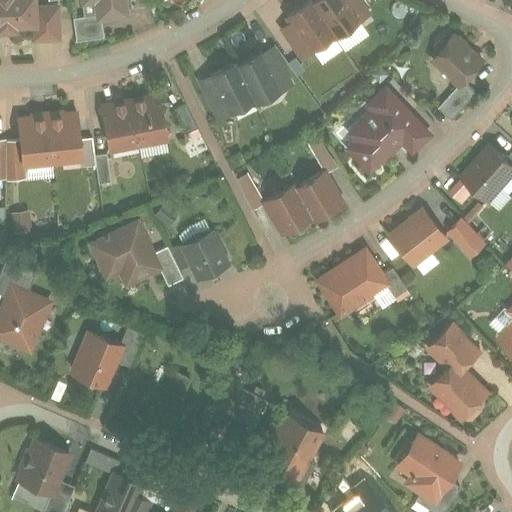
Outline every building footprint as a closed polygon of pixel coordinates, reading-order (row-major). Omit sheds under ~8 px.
[(0,0),(0,31),(18,31),(18,26),(31,26),(31,43),(61,42),(60,8),(38,9),(37,0),(0,0)] [(91,0),(88,0),(81,1),(83,17),(73,18),(76,41),(102,38),(99,16),(93,17),(91,0)] [(78,0),(79,1),(81,1),(88,0),(91,0),(93,17),(99,16),(129,13),(127,0),(78,0)] [(345,0),(312,0),(311,1),(336,36),(337,39),(361,23),(345,0)] [(311,1),(284,20),(288,25),(283,28),(304,58),(336,36),(311,1)] [(436,52),(429,60),(431,62),(458,87),(460,88),(461,89),(467,83),(485,63),(453,34),(450,37),(447,34),(433,50),(436,52)] [(274,47),(238,67),(257,101),(260,105),(296,85),(274,47)] [(339,49),(326,60),(344,81),(357,70),(339,49)] [(235,61),(197,81),(219,121),(257,101),(238,67),(235,61)] [(380,65),(371,74),(379,83),(389,74),(380,65)] [(478,93),(467,83),(461,89),(460,88),(442,109),(454,120),(478,93)] [(333,135),(370,173),(400,144),(411,156),(434,134),(386,84),(364,105),(366,106),(345,127),(343,125),(333,135)] [(156,94),(127,99),(136,146),(165,140),(156,94)] [(127,99),(99,105),(108,151),(112,150),(114,161),(138,156),(136,146),(127,99)] [(30,116),(17,116),(19,157),(20,165),(27,164),(54,163),(63,162),(80,161),(81,161),(79,139),(77,112),(65,113),(65,110),(30,112),(30,116)] [(490,143),(510,162),(511,160),(511,140),(496,126),(485,138),(490,143)] [(324,168),(326,173),(338,166),(319,134),(307,140),(324,168)] [(94,138),(79,139),(81,161),(82,161),(95,160),(94,138)] [(490,143),(459,175),(489,202),(491,199),(502,188),(511,177),(511,163),(510,162),(490,143)] [(111,183),(107,153),(96,155),(100,184),(111,183)] [(20,165),(19,157),(6,158),(7,182),(21,181),(20,165)] [(95,160),(82,161),(82,168),(96,167),(95,160)] [(80,161),(63,162),(64,171),(81,170),(80,161)] [(54,163),(27,164),(28,175),(54,173),(54,163)] [(294,186),(312,218),(314,222),(345,204),(326,173),(324,168),(294,186)] [(260,201),(264,199),(247,171),(232,179),(251,211),(262,204),(260,201)] [(264,199),(260,201),(262,204),(281,236),(312,218),(294,186),(291,183),(264,199)] [(511,197),(511,196),(502,188),(491,199),(492,201),(490,203),(499,211),(511,197)] [(480,202),(465,217),(475,226),(490,212),(480,202)] [(164,204),(155,215),(169,226),(178,214),(164,204)] [(424,208),(389,236),(414,268),(449,239),(424,208)] [(30,211),(12,212),(14,236),(32,234),(30,211)] [(139,217),(87,241),(106,282),(119,276),(125,288),(160,272),(164,270),(158,256),(139,217)] [(462,217),(446,233),(471,260),(488,244),(462,217)] [(213,226),(178,243),(196,281),(231,263),(213,226)] [(367,248),(315,282),(340,319),(389,287),(392,285),(367,248)] [(171,250),(158,256),(164,270),(160,272),(167,287),(184,279),(171,250)] [(0,277),(0,294),(3,296),(9,281),(30,289),(38,270),(8,258),(0,277)] [(392,285),(389,287),(395,298),(408,289),(401,279),(392,285)] [(30,289),(9,281),(3,296),(0,304),(0,340),(31,353),(53,299),(30,289)] [(497,337),(511,351),(511,304),(507,309),(511,313),(511,320),(507,326),(497,337)] [(496,316),(507,326),(511,320),(511,313),(507,309),(505,307),(496,316)] [(444,368),(426,385),(462,421),(492,392),(467,368),(484,352),(452,320),(424,347),(444,368)] [(125,344),(118,362),(129,366),(143,333),(122,324),(115,340),(125,344)] [(87,328),(68,372),(106,389),(118,362),(125,344),(115,340),(87,328)] [(191,378),(174,371),(164,394),(180,402),(191,378)] [(299,488),(327,432),(290,413),(262,469),(299,488)] [(465,462),(418,431),(394,466),(407,475),(401,483),(420,495),(435,506),(449,486),(465,462)] [(70,451),(33,435),(14,480),(18,481),(51,495),(58,479),(70,451)] [(144,482),(112,469),(94,511),(134,511),(142,495),(139,494),(144,482)] [(392,511),(364,478),(329,508),(331,511),(392,511)] [(51,495),(43,511),(63,511),(75,487),(58,479),(51,495)] [(43,511),(51,495),(18,481),(11,498),(43,511)] [(444,511),(458,492),(449,486),(435,506),(420,495),(416,500),(434,511),(444,511)] [(192,511),(196,504),(177,496),(169,511),(192,511)]
